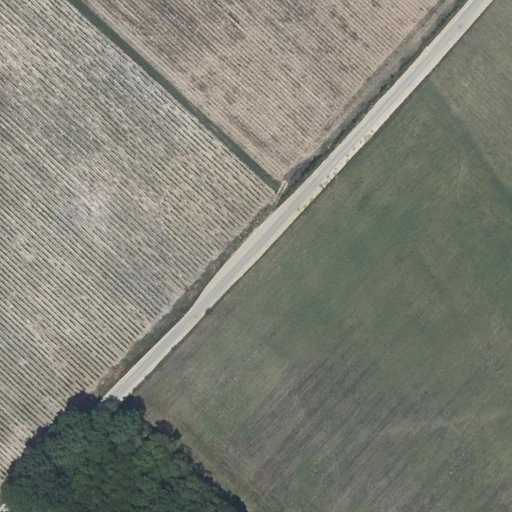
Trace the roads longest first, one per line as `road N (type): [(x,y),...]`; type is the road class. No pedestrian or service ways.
road 1 (unclassified): [(14,511),(483,0)]
road 2 (track): [(72,0),(298,205)]
